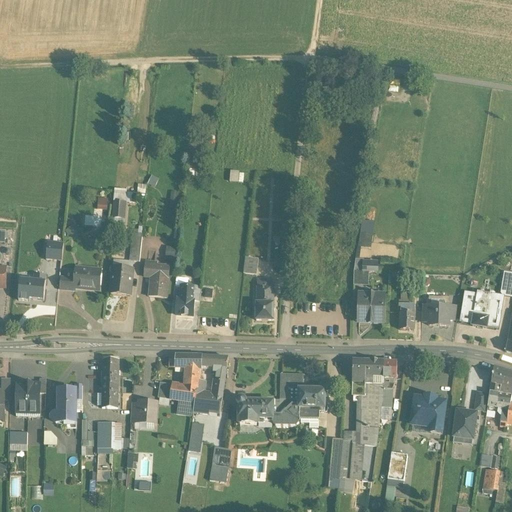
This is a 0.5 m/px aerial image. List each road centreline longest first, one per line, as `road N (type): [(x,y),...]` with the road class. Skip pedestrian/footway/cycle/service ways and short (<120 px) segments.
road 1 (secondary): [(0,344),(396,345),(511,363)]
road 2 (track): [(281,345),(313,60),(511,89)]
road 3 (track): [(0,70),(313,60),(319,0)]
